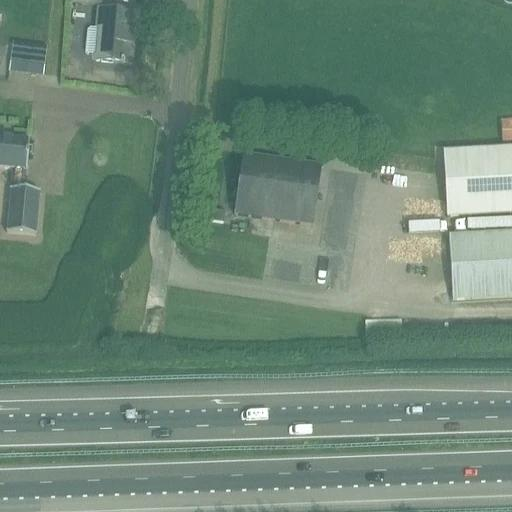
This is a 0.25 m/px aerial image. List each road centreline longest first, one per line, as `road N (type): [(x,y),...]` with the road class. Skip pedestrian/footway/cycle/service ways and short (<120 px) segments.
road 1 (motorway): [(0,483),(511,465)]
road 2 (motorway): [(511,417),(0,433)]
road 3 (unclassified): [(170,348),(154,317),(189,0)]
